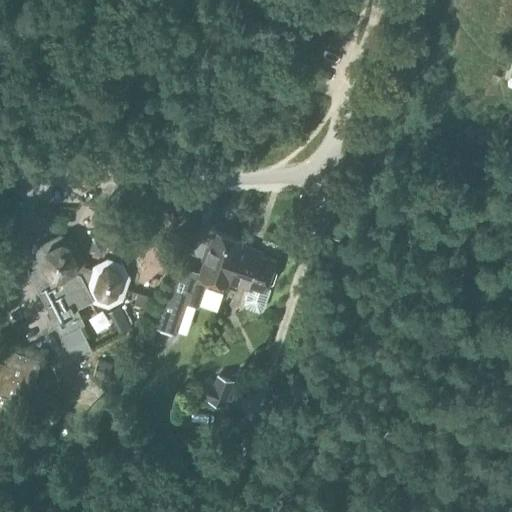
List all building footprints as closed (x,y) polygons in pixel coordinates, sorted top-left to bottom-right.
[(169,295),(168,295),(158,324),(178,332),(192,293),(204,298),(208,285),(217,281),(229,285),(231,281),(230,281),(243,243),(244,243),(245,239),(218,230),(203,274),(178,266),(169,295)] [(82,249),(65,234),(41,245),(35,261),(45,285),(40,287),(46,300),(48,299),(49,302),(60,296),(74,325),(98,314),(90,299),(97,296),(98,298),(111,301),(125,294),(131,271),(123,258),(108,254),(94,262),(93,269),(84,267),(86,258),(82,249)] [(230,281),(231,281),(250,288),(255,285),(268,290),(278,259),(251,250),(252,246),(244,243),(243,243),(230,281)] [(86,347),(75,325),(64,331),(75,352),(86,347)] [(43,359),(0,344),(0,389),(29,400),(34,388),(33,387),(43,359)] [(216,381),(205,378),(199,395),(228,404),(237,378),(219,372),(216,381)]
